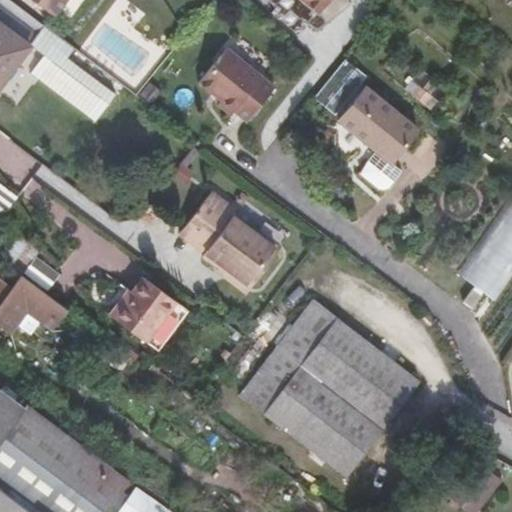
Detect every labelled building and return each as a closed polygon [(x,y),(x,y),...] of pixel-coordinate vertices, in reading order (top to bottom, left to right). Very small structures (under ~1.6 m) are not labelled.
[(45,25),(10,0),(0,0),(0,84),(28,47),(45,25)] [(36,0),(55,14),(65,0),(36,0)] [(182,0),(195,10),(202,0),(182,0)] [(304,0),(318,11),(326,0),(304,0)] [(200,83),(222,100),(219,104),(232,114),(235,110),(249,121),(276,86),(226,48),(200,83)] [(365,87),(339,120),(376,150),(366,162),(361,172),(378,186),(384,188),(389,185),(401,170),(391,162),(417,129),(365,87)] [(0,218),(17,196),(0,183),(0,218)] [(238,209),(212,189),(182,228),(206,249),(202,254),(219,267),(220,268),(223,264),(251,286),(280,249),(234,214),(238,209)] [(0,257),(14,268),(33,244),(19,234),(17,236),(0,223),(0,257)] [(14,268),(34,283),(43,271),(32,262),(41,250),(35,245),(33,244),(14,268)] [(220,268),(219,267),(217,270),(246,293),(251,286),(223,264),(220,268)] [(34,283),(21,273),(9,287),(0,280),(0,322),(11,308),(47,334),(66,307),(38,286),(34,283)] [(176,301),(144,277),(133,291),(129,288),(110,314),(146,341),(176,301)] [(314,299),(240,395),(345,476),(418,380),(314,299)] [(155,348),(188,313),(181,307),(148,341),(155,348)] [(0,511),(104,511),(127,483),(0,388),(0,511)] [(430,430),(444,440),(451,432),(437,422),(430,430)] [(474,511),(500,478),(476,460),(448,498),(466,511),(474,511)] [(119,511),(168,511),(136,489),(119,511)]
